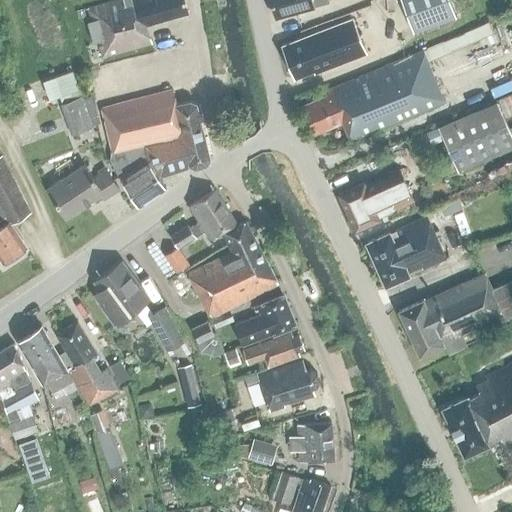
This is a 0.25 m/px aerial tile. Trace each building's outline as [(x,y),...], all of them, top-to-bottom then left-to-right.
[(146,25),(187,14),(183,0),(120,0),(88,9),(91,22),(87,23),(93,43),(97,42),(102,58),(151,44),(146,25)] [(269,0),(275,19),(314,8),(314,7),(329,3),(327,0),(269,0)] [(455,17),(448,0),(400,0),(412,33),(455,17)] [(352,20),(281,46),(293,79),(313,72),(314,74),(365,55),(352,20)] [(488,23),(478,27),(483,38),(493,33),(488,23)] [(325,97),(301,106),(313,134),(343,121),(350,140),(442,102),(422,52),(323,92),(325,97)] [(121,182),(149,163),(158,177),(188,166),(194,170),(208,166),(209,160),(196,104),(191,101),(177,105),(173,91),(102,110),(113,151),(111,159),(121,182)] [(90,97),(83,99),(81,96),(60,104),(71,136),(93,128),(93,126),(100,124),(90,97)] [(511,96),(496,103),(502,118),(511,114),(511,96)] [(511,141),(502,118),(496,103),(437,128),(456,174),(511,150),(511,141)] [(441,140),(436,129),(408,141),(413,153),(441,140)] [(0,259),(3,263),(26,248),(28,247),(11,223),(33,211),(2,155),(0,152),(0,259)] [(165,188),(158,177),(149,163),(121,182),(138,206),(165,188)] [(84,164),(46,189),(65,218),(100,195),(104,200),(119,190),(104,168),(98,172),(99,174),(93,178),(84,164)] [(394,208),(412,200),(398,168),(379,177),(380,178),(364,186),(362,182),(337,194),(354,230),(379,219),(377,214),(393,206),(394,208)] [(210,239),(236,223),(215,190),(188,206),(200,222),(191,228),(189,225),(172,236),(179,248),(205,231),(210,239)] [(390,234),(366,243),(385,286),(408,277),(407,273),(419,268),(421,267),(422,270),(445,260),(427,216),(396,229),(398,235),(399,237),(393,240),(390,234)] [(278,284),(245,221),(223,234),(232,252),(219,258),(203,265),(188,273),(211,318),(278,284)] [(188,265),(190,264),(182,252),(177,246),(164,255),(176,273),(188,265)] [(99,304),(114,324),(118,321),(119,323),(135,312),(133,310),(147,300),(120,264),(96,281),(102,289),(97,293),(103,301),(99,304)] [(422,301),(398,311),(419,356),(443,345),(441,342),(461,332),(463,335),(476,329),(477,330),(504,319),(511,315),(511,280),(492,289),(484,273),(423,301),(422,301)] [(295,325),(282,295),(265,302),(254,307),(257,316),(234,325),(242,346),(264,338),(295,325)] [(183,344),(164,308),(147,316),(166,352),(183,344)] [(222,315),(211,320),(215,329),(226,324),(222,315)] [(212,336),(205,321),(190,328),(197,344),(212,336)] [(97,354),(77,322),(55,335),(75,368),(68,372),(89,407),(119,390),(106,368),(99,372),(91,358),(97,354)] [(57,356),(40,327),(17,342),(43,386),(48,383),(54,393),(72,382),(67,372),(73,369),(63,352),(57,356)] [(298,351),(304,349),(298,335),(292,337),(291,334),(243,351),(248,365),(264,359),(267,369),(299,357),(298,351)] [(14,344),(0,351),(0,402),(5,416),(37,399),(14,344)] [(240,362),(235,349),(224,353),(228,366),(240,362)] [(306,371),(302,361),(256,376),(269,412),(279,409),(281,415),(291,412),(289,404),(314,396),(312,389),(316,388),(318,381),(316,374),(309,370),(306,371)] [(511,443),(511,363),(485,377),(486,379),(475,385),(479,392),(467,398),(466,396),(442,408),(464,454),(488,442),(488,441),(499,435),(505,447),(511,443)] [(247,387),(258,383),(255,375),(244,379),(247,387)] [(181,380),(187,407),(200,404),(194,377),(181,380)] [(211,429),(244,419),(240,405),(207,416),(211,429)] [(18,419),(15,412),(5,416),(9,423),(18,419)] [(98,413),(89,416),(96,434),(105,430),(98,413)] [(37,433),(32,417),(9,424),(14,440),(37,433)] [(302,462),(334,460),(331,422),(299,425),(300,437),(292,438),(293,453),(301,452),(302,462)] [(105,430),(96,434),(113,484),(122,481),(117,466),(122,465),(110,429),(105,430)] [(261,462),(267,443),(252,438),(246,457),(261,462)] [(34,439),(19,444),(25,463),(41,457),(34,439)] [(280,473),(272,500),(289,505),(297,479),(280,473)] [(90,478),(79,482),(83,493),(94,489),(90,478)] [(321,511),(330,486),(310,480),(309,482),(303,480),(291,511),(321,511)]
